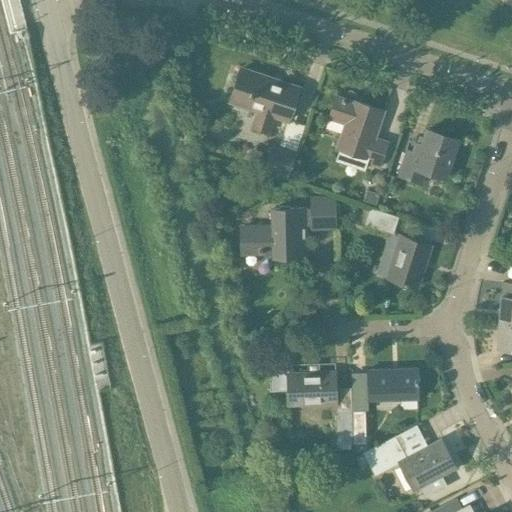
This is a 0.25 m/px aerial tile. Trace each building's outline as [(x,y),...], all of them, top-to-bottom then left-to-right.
[(289,119),(299,88),(241,68),(230,100),(258,109),(252,127),(268,132),(274,114),(289,119)] [(336,95),(329,115),(347,121),(338,146),(341,147),(337,159),(364,168),(366,164),(380,168),(389,140),(375,136),(384,108),(354,99),(354,101),(336,95)] [(423,183),(427,170),(444,176),(456,138),(427,129),(418,153),(406,149),(398,176),(423,183)] [(298,150),(273,142),(263,170),(289,178),(298,150)] [(310,196),(311,230),(336,229),(335,195),(310,196)] [(398,216),(370,207),(364,224),(393,233),(398,216)] [(307,256),(307,208),(274,209),(274,227),(241,227),(242,253),(261,253),(261,246),(274,246),(274,256),(307,256)] [(417,286),(431,244),(400,234),(386,276),(417,286)] [(511,281),(504,281),(502,294),(501,294),(499,320),(511,320),(511,281)] [(511,320),(499,320),(497,345),(511,346),(511,320)] [(335,403),(335,387),(336,387),(336,371),(288,372),(288,361),(270,361),(270,391),(288,391),(288,390),(288,389),(289,405),(335,403)] [(369,399),(419,397),(418,367),(368,369),(369,399)] [(354,411),(353,411),(353,443),(356,443),(365,443),(365,410),(354,411)] [(352,411),(336,411),(336,433),(337,443),(353,443),(352,411)] [(442,474),(455,467),(448,453),(449,452),(441,437),(406,455),(395,435),(363,452),(375,474),(398,462),(405,475),(406,474),(413,489),(420,486),(425,496),(447,485),(442,474)]
